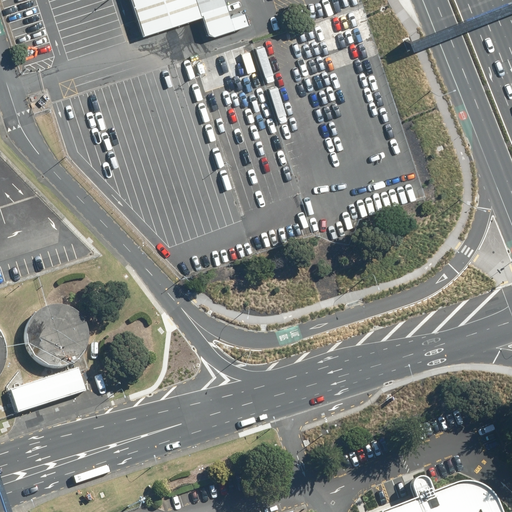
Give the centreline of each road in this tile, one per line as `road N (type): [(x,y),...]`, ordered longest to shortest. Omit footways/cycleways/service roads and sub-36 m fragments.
road 1 (primary): [(180,307),(223,329),(270,338),(414,292),(443,277),(468,249),(496,164)]
road 2 (unclassified): [(0,69),(35,150),(180,307)]
road 3 (tertiary): [(277,392),(242,414),(0,485)]
road 4 (unclassified): [(277,392),(165,402),(0,455)]
road 5 (unknown): [(50,78),(76,150),(168,240),(179,245),(234,228)]
road 6 (unknown): [(234,228),(173,54)]
road 7 (primary): [(496,164),(431,0)]
road 8 (tertiary): [(446,347),(277,392)]
road 9 (unclassified): [(277,392),(218,361),(180,307)]
